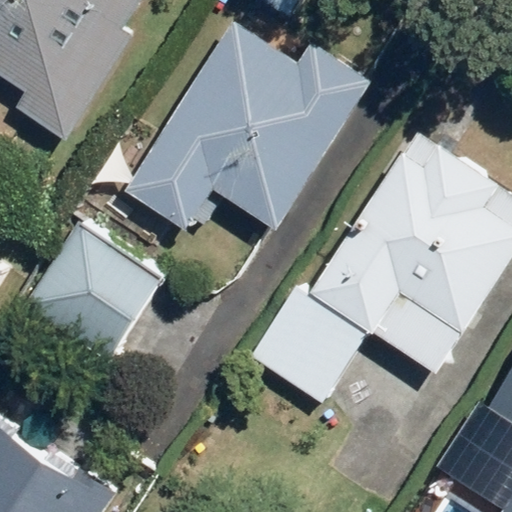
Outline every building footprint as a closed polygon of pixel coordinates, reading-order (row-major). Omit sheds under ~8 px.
[(0,0),(0,56),(35,79),(24,96),(80,131),(149,20),(138,14),(147,0),(0,0)] [(274,0),(294,12),(302,0),(274,0)] [(312,50),(246,9),(139,178),(201,217),(226,177),(293,219),(388,70),(324,30),(312,50)] [(511,264),(511,168),(432,117),(326,279),(450,359),(511,264)] [(174,269),(87,214),(35,296),(122,351),(174,269)] [(0,286),(13,266),(0,257),(0,286)] [(511,384),(502,400),(511,406),(511,384)] [(0,511),(97,511),(113,489),(0,416),(0,511)]
